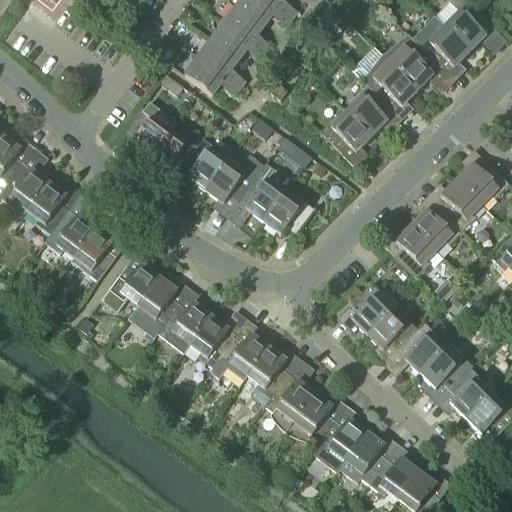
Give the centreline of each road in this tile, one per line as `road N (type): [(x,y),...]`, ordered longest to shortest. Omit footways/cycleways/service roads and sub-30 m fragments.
road 1 (residential): [(77,136),(157,222),(208,259),(266,284),(300,282)]
road 2 (residential): [(450,463),(305,331),(300,282)]
road 3 (residential): [(300,282),(463,121)]
